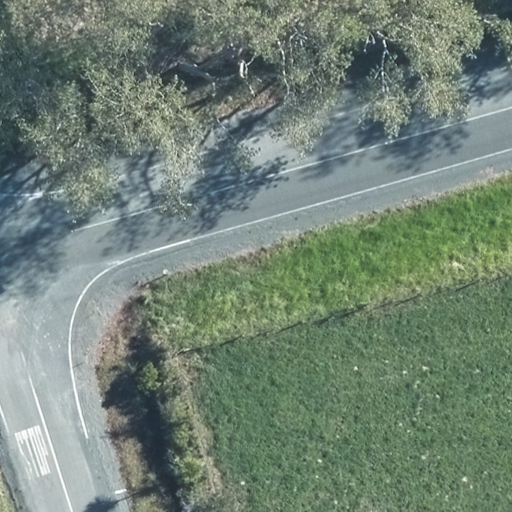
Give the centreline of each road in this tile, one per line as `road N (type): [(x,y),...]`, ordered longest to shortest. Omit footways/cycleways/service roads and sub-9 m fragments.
road 1 (tertiary): [(511,109),(0,252)]
road 2 (unclassified): [(72,511),(0,305)]
